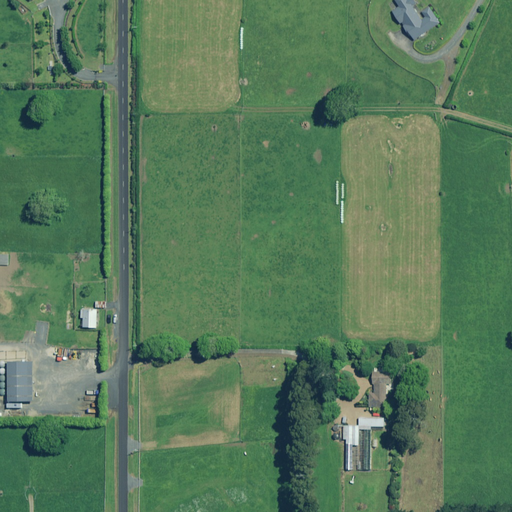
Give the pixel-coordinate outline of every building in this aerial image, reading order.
[(416,3),(413,0),(397,0),(395,2),(399,7),(392,11),(400,23),(401,22),(413,41),(440,22),(429,6),(421,11),(425,17),(422,20),(412,6),(416,3)] [(97,328),(97,310),(82,310),(82,318),(83,318),(83,327),(97,328)] [(34,402),(34,363),(7,363),(7,373),(9,373),(9,402),(34,402)] [(391,378),(374,380),(375,394),(370,394),(371,407),(389,405),(386,385),(392,384),(391,378)] [(346,470),(372,471),(372,426),(384,427),(384,418),(360,418),(360,427),(344,426),(343,439),(347,439),(346,470)]
